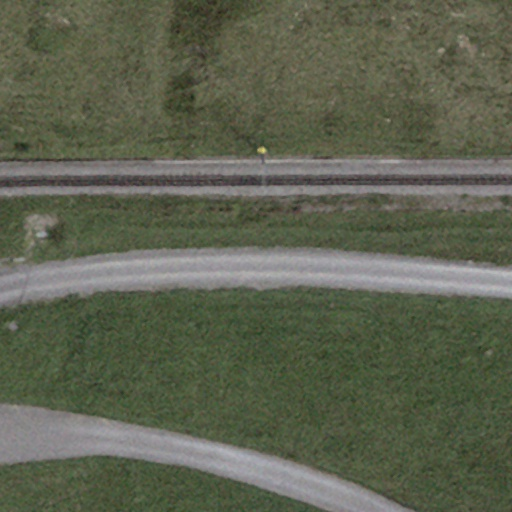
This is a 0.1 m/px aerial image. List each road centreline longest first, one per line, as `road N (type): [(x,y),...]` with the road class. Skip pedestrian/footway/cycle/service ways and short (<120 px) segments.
road 1 (track): [(511,288),(415,276),(135,271),(0,300)]
road 2 (track): [(392,511),(317,481),(159,438),(0,413)]
